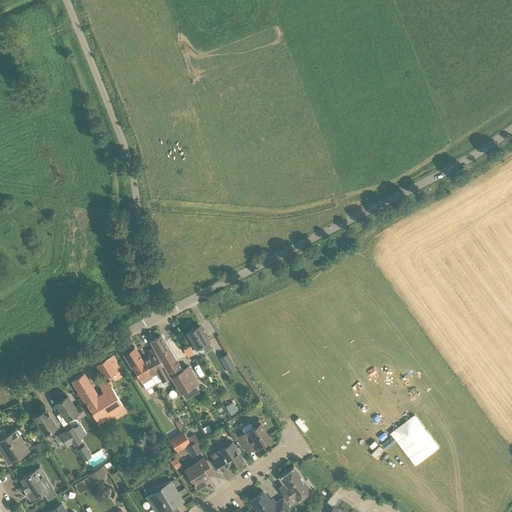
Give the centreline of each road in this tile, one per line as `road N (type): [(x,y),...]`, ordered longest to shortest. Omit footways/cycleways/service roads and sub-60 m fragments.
road 1 (residential): [(157,315),(413,193),(511,128)]
road 2 (unclassified): [(66,0),(133,169),(135,250),(157,315)]
road 3 (residential): [(0,393),(157,315)]
road 4 (residential): [(201,511),(298,439)]
